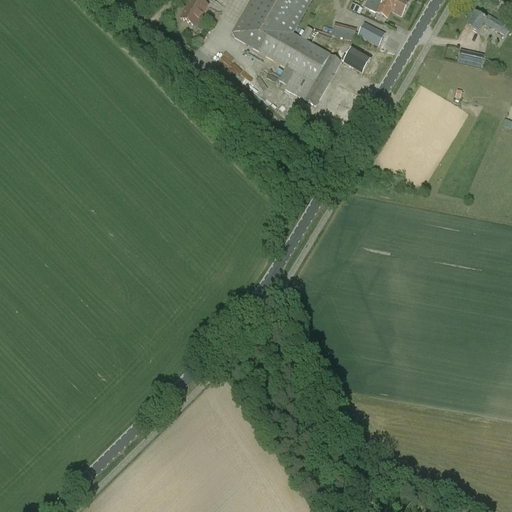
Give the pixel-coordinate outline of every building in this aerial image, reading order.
[(208,7),(195,0),(192,0),(181,20),(195,29),(208,7)] [(292,36),(314,0),(252,0),(231,38),(287,71),(283,78),(290,82),(285,91),(316,108),(341,64),(330,58),(292,36)] [(401,19),(404,14),(411,1),(407,0),(367,0),(363,9),(376,15),(387,21),(391,13),(401,19)] [(357,14),(359,9),(352,5),(349,11),(357,14)] [(488,17),(486,21),(477,16),(475,20),(473,19),(467,29),(478,36),(483,26),(499,34),(504,26),(488,17)] [(379,49),(385,36),(364,26),(358,38),(379,49)] [(302,39),(308,42),(313,32),(307,29),(302,39)] [(334,29),(332,38),(353,42),(355,34),(334,29)] [(484,57),(460,52),(458,65),(481,70),(484,57)] [(362,74),(369,64),(350,53),(344,63),(362,74)] [(351,96),(353,90),(342,86),(340,91),(351,96)] [(509,130),(511,125),(505,122),(503,128),(509,130)]
